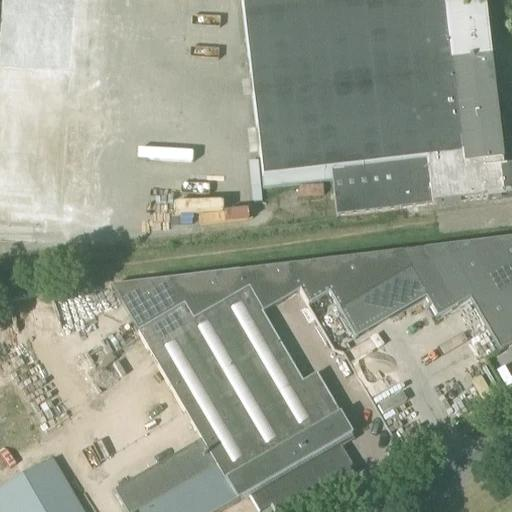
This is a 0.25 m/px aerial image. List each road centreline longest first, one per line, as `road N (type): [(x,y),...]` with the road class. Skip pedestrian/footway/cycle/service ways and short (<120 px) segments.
road 1 (track): [(511,215),(0,275)]
road 2 (unclassified): [(392,511),(511,443)]
